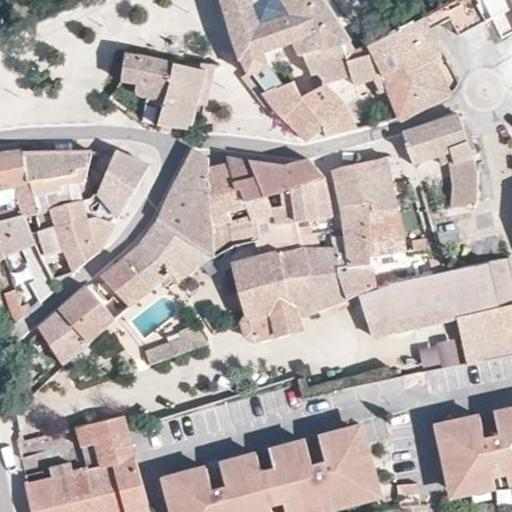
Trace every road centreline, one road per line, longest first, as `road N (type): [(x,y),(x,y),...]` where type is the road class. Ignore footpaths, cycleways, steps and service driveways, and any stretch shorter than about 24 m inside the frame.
road 1 (residential): [(463,102),(307,152),(176,141)]
road 2 (residential): [(176,141),(146,207),(106,257),(0,342)]
road 3 (residential): [(0,138),(103,132),(176,141)]
road 4 (residential): [(463,102),(493,161),(511,229)]
